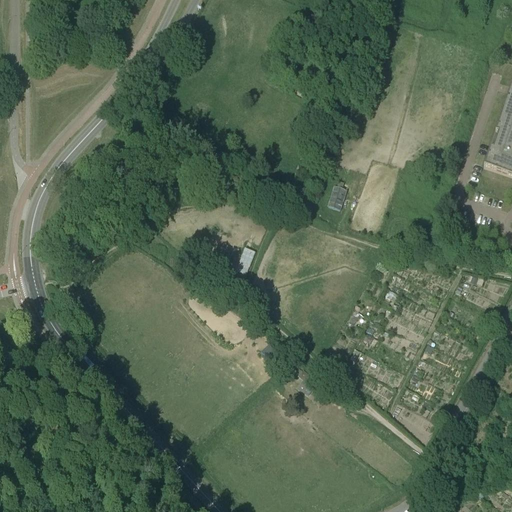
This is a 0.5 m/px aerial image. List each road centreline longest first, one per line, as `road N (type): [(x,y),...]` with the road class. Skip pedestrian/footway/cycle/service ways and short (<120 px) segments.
road 1 (track): [(435,462),(241,301),(217,262)]
road 2 (tertiary): [(219,511),(61,339),(34,283)]
road 3 (tertiary): [(34,283),(30,236),(43,190),(141,72)]
road 4 (track): [(281,210),(383,248),(511,274)]
road 5 (residential): [(400,511),(423,488),(511,315)]
road 6 (track): [(12,370),(52,388),(155,511)]
